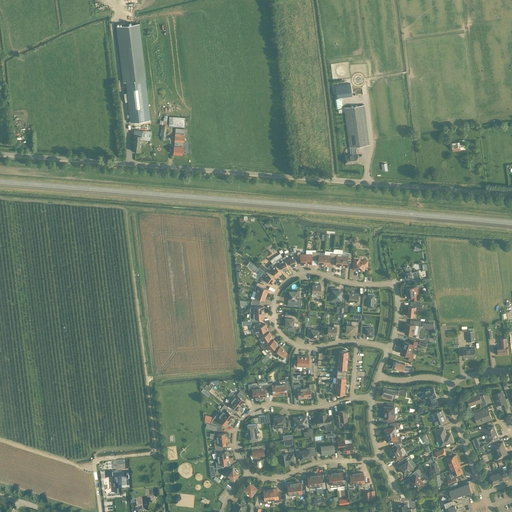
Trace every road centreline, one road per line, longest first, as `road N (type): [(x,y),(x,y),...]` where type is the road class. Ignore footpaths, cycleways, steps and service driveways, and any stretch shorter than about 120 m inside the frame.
road 1 (unclassified): [(511,194),(0,154)]
road 2 (residential): [(389,348),(394,282),(307,271),(277,291),(277,325),(290,341),(357,341)]
road 3 (residential): [(351,399),(251,408),(234,445),(248,471)]
road 4 (residential): [(248,471),(272,478),(313,463),(380,458)]
